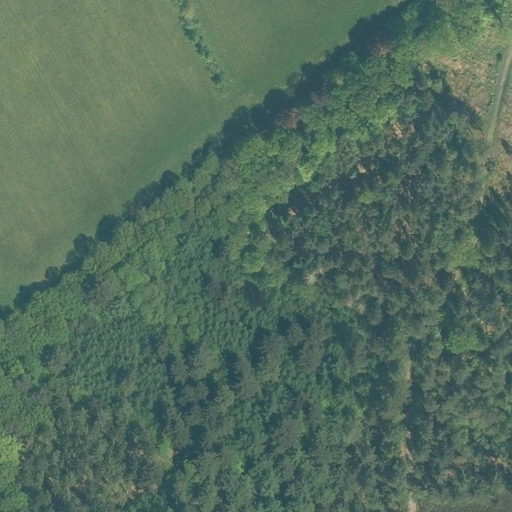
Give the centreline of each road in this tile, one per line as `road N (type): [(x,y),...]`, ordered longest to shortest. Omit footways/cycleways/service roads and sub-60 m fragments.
road 1 (track): [(409,391),(420,330),(472,245),(511,41)]
road 2 (track): [(178,511),(409,391)]
